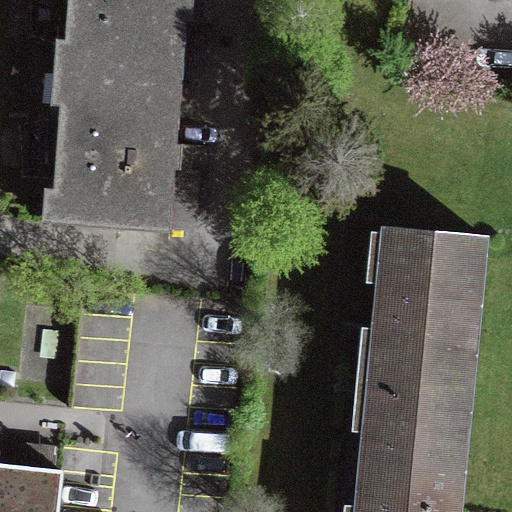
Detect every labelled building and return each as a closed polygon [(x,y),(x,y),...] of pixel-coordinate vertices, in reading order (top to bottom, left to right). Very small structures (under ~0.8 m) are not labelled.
[(184,74),(189,0),(57,0),(52,64),(184,74)] [(172,242),(184,74),(52,64),(40,233),(172,242)] [(378,231),(362,374),(473,387),(489,244),(378,231)] [(458,511),(473,387),(362,374),(346,511),(458,511)] [(0,466),(0,511),(58,511),(62,473),(0,466)]
